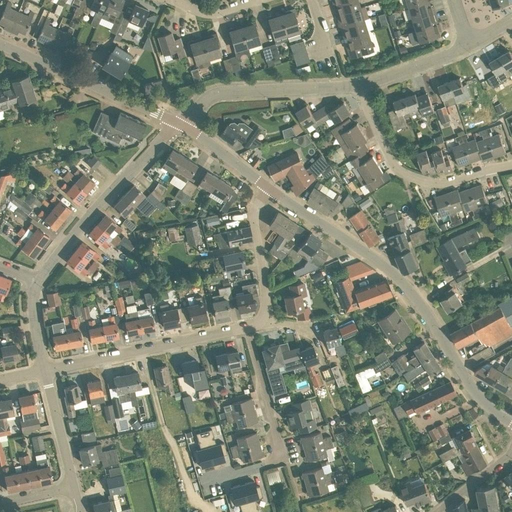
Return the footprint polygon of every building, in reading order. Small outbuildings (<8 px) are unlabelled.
[(83,10),(83,9),(86,0),(73,0),(72,5),(77,7),(71,20),(77,23),(80,16),(83,10)] [(108,0),(86,0),(83,9),(83,10),(89,12),(90,8),(96,11),(92,20),(91,23),(91,25),(97,28),(99,23),(100,21),(105,9),(108,0)] [(108,0),(105,9),(111,12),(107,20),(114,23),(110,31),(116,34),(119,25),(124,16),(125,12),(119,9),(123,0),(108,0)] [(360,8),(357,0),(344,0),(333,4),(336,3),(337,7),(334,8),(337,15),(360,8)] [(428,0),(405,0),(408,8),(429,2),(428,0)] [(511,0),(490,0),(493,9),(511,2),(511,0)] [(373,13),(383,10),(381,1),(370,4),(373,13)] [(10,32),(19,12),(10,9),(12,4),(8,2),(3,12),(0,18),(0,23),(5,25),(3,29),(10,32)] [(433,5),(432,5),(430,6),(429,2),(408,8),(408,9),(402,11),(405,21),(411,19),(412,20),(435,12),(433,5)] [(124,16),(119,25),(116,34),(122,37),(127,26),(138,31),(140,25),(141,26),(148,10),(135,4),(133,10),(128,7),(125,12),(124,16)] [(365,6),(360,8),(337,15),(340,27),(343,26),(364,20),(369,18),(365,6)] [(295,17),(296,17),(297,16),(295,8),(288,11),(289,14),(281,16),(286,33),(299,29),(295,17)] [(34,14),(29,12),(27,16),(19,12),(10,32),(17,35),(19,31),(25,34),(30,23),(34,14)] [(415,31),(439,24),(439,23),(436,24),(435,20),(437,19),(435,12),(412,20),(415,31)] [(156,19),(158,16),(154,15),(148,18),(147,20),(155,23),(156,19)] [(286,33),(281,16),(273,19),(272,15),(266,18),(268,25),(270,25),(274,37),(286,33)] [(57,29),(48,25),(50,21),(46,19),(42,28),(37,39),(43,42),(42,46),(49,49),(57,29)] [(367,31),(364,20),(343,26),(344,30),(342,31),(344,38),(346,38),(367,31)] [(260,42),(256,29),(258,28),(256,21),(249,23),(250,26),(242,29),(247,46),(250,52),(262,48),(260,42)] [(70,22),(68,26),(74,29),(74,28),(77,30),(79,25),(70,22)] [(438,32),(441,31),(439,24),(415,31),(419,43),(440,36),(438,32)] [(247,46),(242,29),(234,31),(233,28),(227,30),(229,38),(232,37),(236,50),(247,46)] [(73,31),(68,29),(66,33),(57,29),(49,49),(56,52),(57,48),(64,51),(69,40),(73,31)] [(346,38),(348,42),(345,43),(350,58),(374,51),(371,43),(367,31),(346,38)] [(180,38),(174,40),(171,32),(158,37),(163,54),(171,52),(173,59),(186,55),(180,38)] [(221,54),(217,41),(219,41),(217,33),(210,35),(211,38),(203,41),(208,58),(221,54)] [(208,58),(203,41),(195,43),(194,40),(188,42),(190,50),(192,49),(196,61),(208,58)] [(304,41),(290,45),(292,52),(306,47),(304,41)] [(89,48),(95,50),(97,45),(92,42),(89,48)] [(275,44),(269,46),(274,65),(281,63),(275,44)] [(120,77),(133,56),(116,45),(102,67),(120,77)] [(274,65),(269,46),(262,48),(266,61),(267,61),(269,67),(274,65)] [(405,46),(399,48),(401,55),(408,53),(405,46)] [(306,47),(292,52),(294,58),(308,54),(306,47)] [(511,54),(509,50),(499,56),(511,76),(511,74),(511,54)] [(308,54),(294,58),(297,66),(310,62),(311,63),(308,54)] [(237,56),(230,58),(234,71),(241,69),(237,56)] [(504,80),(511,76),(499,56),(489,62),(496,74),(488,79),(493,88),(502,83),(505,82),(504,80)] [(230,58),(223,60),(227,73),(234,71),(230,58)] [(202,81),(197,68),(191,70),(195,83),(202,81)] [(0,97),(32,87),(29,75),(11,81),(12,86),(0,90),(0,97)] [(460,78),(449,82),(454,96),(460,93),(461,96),(466,94),(464,89),(460,78)] [(449,114),(453,112),(450,105),(457,103),(454,96),(449,82),(438,85),(446,106),(437,109),(442,124),(444,123),(445,127),(451,125),(449,121),(451,121),(449,114)] [(8,104),(17,101),(18,105),(36,99),(32,87),(0,97),(0,110),(1,111),(9,108),(8,104)] [(417,97),(416,95),(416,94),(405,97),(411,115),(418,113),(419,118),(435,112),(428,93),(417,97)] [(405,97),(399,99),(394,101),(396,108),(389,111),(395,130),(407,125),(404,118),(411,115),(405,97)] [(351,113),(351,112),(344,102),(330,112),(326,106),(319,110),(325,120),(332,116),(336,123),(341,119),(351,113)] [(506,112),(501,103),(495,106),(499,115),(506,112)] [(325,120),(319,110),(313,114),(307,105),(296,112),(308,131),(325,120)] [(145,127),(146,124),(121,112),(117,119),(101,112),(96,123),(92,131),(119,143),(121,137),(132,142),(134,136),(140,138),(145,127)] [(357,123),(354,126),(349,119),(331,130),(341,146),(363,132),(357,123)] [(229,124),(221,135),(223,136),(222,138),(225,140),(227,139),(233,143),(237,137),(244,142),(243,143),(249,147),(251,148),(265,145),(256,138),(262,129),(255,124),(252,128),(244,123),(239,122),(237,125),(235,123),(232,124),(231,126),(229,124)] [(299,124),(292,128),(296,135),(303,131),(299,124)] [(363,143),(368,140),(363,132),(341,146),(350,161),(363,153),(367,150),(363,143)] [(499,134),(491,137),(488,138),(495,157),(506,153),(499,134)] [(444,142),(442,135),(434,138),(436,145),(444,142)] [(495,157),(488,138),(484,139),(477,142),(476,139),(475,139),(476,142),(482,158),(483,161),(495,157)] [(476,142),(475,139),(464,143),(470,162),(482,158),(476,142)] [(470,162),(464,143),(452,147),(459,166),(470,162)] [(174,175),(177,170),(185,157),(173,150),(165,162),(170,165),(167,171),(174,175)] [(422,151),(429,171),(430,174),(438,171),(432,153),(431,153),(432,155),(428,156),(426,150),(422,151)] [(438,151),(444,170),(445,173),(454,170),(448,154),(443,156),(441,150),(438,151)] [(422,151),(416,153),(423,173),(429,171),(422,151)] [(438,151),(432,153),(438,171),(438,172),(444,170),(438,151)] [(330,164),(322,154),(307,170),(297,153),(268,166),(274,181),(290,172),(296,183),(291,186),(298,195),(308,186),(315,179),(330,164)] [(358,178),(378,165),(373,156),(368,160),(363,153),(350,161),(355,167),(352,169),(358,178)] [(101,162),(94,155),(87,163),(94,170),(101,162)] [(193,183),(188,180),(190,175),(197,165),(185,157),(177,170),(174,175),(186,182),(181,190),(179,189),(174,197),(181,202),(193,183)] [(257,157),(256,158),(251,164),(256,168),(261,161),(257,157)] [(378,176),(383,173),(378,165),(358,178),(363,186),(366,184),(370,191),(372,190),(382,183),(378,176)] [(335,172),(331,166),(322,172),(326,178),(335,172)] [(86,175),(77,168),(73,173),(80,178),(75,183),(86,193),(94,183),(86,175)] [(66,174),(70,179),(74,175),(69,171),(68,172),(66,174)] [(219,179),(207,171),(201,181),(199,183),(212,191),(219,179)] [(0,198),(6,182),(8,177),(17,180),(19,172),(1,175),(0,176),(0,198)] [(65,174),(62,178),(67,182),(70,179),(66,174),(65,174)] [(219,179),(212,191),(224,198),(231,186),(219,179)] [(318,207),(330,188),(324,185),(324,184),(319,180),(315,187),(314,186),(310,193),(311,194),(307,201),(318,207)] [(44,181),(39,186),(50,195),(53,190),(44,181)] [(75,183),(72,186),(71,188),(65,182),(61,187),(78,202),(86,193),(75,183)] [(151,193),(160,201),(164,197),(161,195),(166,188),(158,183),(155,189),(151,193)] [(193,183),(181,202),(186,205),(198,186),(193,183)] [(470,188),(477,207),(480,206),(489,203),(482,184),(470,188)] [(166,206),(160,201),(151,193),(147,197),(134,185),(124,195),(134,205),(142,212),(142,213),(146,216),(154,208),(156,210),(158,208),(161,211),(166,206)] [(338,201),(342,195),(337,192),(336,193),(330,188),(318,207),(329,214),(333,208),(334,209),(339,202),(338,201)] [(465,212),(473,209),(477,207),(470,188),(459,192),(464,209),(465,212)] [(461,218),(459,219),(457,212),(464,209),(459,192),(458,189),(446,193),(457,224),(463,222),(461,218)] [(29,204),(36,196),(30,191),(23,200),(29,204)] [(353,196),(357,202),(362,198),(358,193),(353,196)] [(452,222),(450,223),(452,227),(457,224),(446,193),(435,197),(442,217),(449,214),(452,222)] [(52,210),(63,219),(71,210),(54,195),(50,199),(57,204),(52,210)] [(134,205),(124,195),(114,206),(125,216),(134,205)] [(15,196),(11,202),(13,204),(17,207),(28,215),(32,209),(15,196)] [(352,196),(342,203),(345,208),(355,202),(355,201),(352,197),(352,196)] [(232,202),(227,200),(221,209),(225,212),(232,202)] [(365,201),(360,205),(363,210),(368,206),(365,201)] [(484,211),(486,215),(491,212),(488,203),(487,204),(480,206),(482,211),(484,211)] [(9,209),(13,212),(17,208),(17,207),(13,204),(9,209)] [(387,217),(396,213),(396,212),(397,212),(395,205),(384,209),(387,217)] [(17,208),(13,212),(24,220),(28,216),(17,208)] [(52,210),(51,211),(47,215),(42,210),(38,215),(55,229),(63,219),(52,210)] [(361,210),(360,211),(350,218),(370,246),(381,239),(374,229),(361,210)] [(306,230),(297,224),(278,212),(269,225),(281,233),(270,251),(282,260),(306,230)] [(392,222),(396,221),(399,220),(396,213),(387,217),(387,218),(389,223),(392,222)] [(123,229),(105,215),(97,224),(108,234),(113,228),(119,234),(123,229)] [(206,219),(208,226),(215,224),(213,217),(206,219)] [(127,218),(123,222),(132,231),(136,226),(127,218)] [(28,228),(26,231),(24,234),(41,247),(49,237),(31,223),(28,228)] [(108,234),(97,224),(89,234),(106,249),(110,245),(104,239),(108,234)] [(198,224),(185,227),(188,242),(201,239),(198,224)] [(254,241),(252,232),(250,226),(215,234),(217,241),(218,241),(220,249),(242,243),(254,241)] [(171,241),(179,239),(177,227),(169,229),(171,241)] [(448,265),(446,266),(451,274),(466,265),(459,253),(456,247),(461,244),(462,246),(480,237),(475,227),(448,240),(438,246),(448,265)] [(410,241),(408,241),(411,249),(413,248),(413,247),(431,240),(430,238),(426,228),(410,234),(412,240),(410,241)] [(317,247),(321,241),(309,232),(300,247),(301,247),(297,252),(308,260),(304,266),(307,273),(319,268),(328,255),(317,247)] [(396,256),(411,249),(408,241),(404,232),(400,234),(389,238),(396,255),(396,256)] [(41,247),(24,234),(21,237),(20,239),(19,239),(16,243),(34,257),(41,247)] [(116,234),(113,238),(118,242),(121,239),(116,234)] [(118,242),(113,238),(110,242),(121,251),(123,248),(118,242)] [(135,246),(127,238),(121,245),(122,246),(129,252),(135,246)] [(75,252),(86,261),(91,255),(98,260),(101,256),(83,242),(75,252)] [(129,253),(124,248),(121,251),(127,257),(129,253)] [(411,249),(396,256),(403,273),(418,267),(411,249)] [(228,278),(226,270),(245,266),(242,251),(230,254),(212,258),(215,272),(210,274),(211,281),(228,278)] [(67,262),(85,276),(88,271),(82,266),(86,261),(75,252),(67,262)] [(91,264),(97,269),(100,265),(94,260),(91,264)] [(91,264),(88,268),(93,273),(97,269),(91,264)] [(324,271),(313,277),(315,282),(324,278),(323,276),(325,275),(324,271)] [(471,278),(467,272),(457,279),(461,285),(471,278)] [(0,299),(3,301),(10,282),(11,280),(0,275),(0,292),(1,292),(0,293),(0,299)] [(354,292),(351,281),(349,277),(335,282),(346,311),(392,294),(387,280),(354,292)] [(132,289),(138,288),(136,279),(130,280),(132,289)] [(254,308),(252,297),(258,296),(256,283),(242,286),(244,294),(236,295),(240,311),(254,308)] [(309,307),(304,309),(301,295),(307,294),(304,283),(290,286),(292,295),(285,297),(288,312),(290,312),(291,312),(294,312),(295,311),(297,310),(299,319),(311,316),(309,307)] [(216,316),(230,313),(227,300),(233,298),(230,286),(218,289),(220,294),(221,301),(214,302),(213,303),(216,316)] [(462,303),(454,289),(452,287),(445,292),(448,296),(441,300),(448,312),(462,303)] [(151,291),(143,293),(146,306),(154,304),(151,291)] [(59,292),(57,292),(47,294),(49,306),(62,304),(59,292)] [(133,294),(123,296),(125,305),(135,303),(133,294)] [(122,296),(114,298),(118,315),(126,313),(122,296)] [(207,318),(203,303),(202,296),(194,298),(196,304),(181,308),(185,321),(191,319),(191,322),(207,318)] [(79,304),(72,305),(75,317),(82,315),(79,304)] [(185,321),(181,308),(170,310),(168,304),(160,305),(162,312),(161,312),(164,327),(180,324),(180,322),(185,321)] [(142,332),(138,313),(137,311),(135,305),(126,307),(127,313),(125,314),(126,322),(128,335),(142,332)] [(88,306),(80,307),(82,319),(90,318),(88,306)] [(511,333),(511,327),(507,319),(500,306),(462,327),(451,333),(458,347),(481,335),(484,341),(487,340),(491,346),(511,333)] [(155,329),(152,317),(151,317),(149,308),(137,310),(137,311),(138,313),(142,332),(155,329)] [(410,331),(409,328),(404,321),(403,322),(395,309),(378,320),(392,342),(410,331)] [(105,339),(118,337),(116,324),(115,324),(113,316),(108,317),(109,325),(102,326),(105,339)] [(82,344),(80,331),(79,331),(76,318),(71,319),(73,328),(66,329),(69,347),(82,344)] [(105,339),(102,326),(96,327),(94,319),(89,321),(90,328),(89,328),(92,342),(105,339)] [(66,329),(65,326),(63,325),(59,326),(58,328),(57,323),(51,324),(56,349),(69,347),(66,329)] [(18,358),(12,328),(12,327),(2,329),(4,337),(6,337),(8,346),(1,347),(2,349),(4,361),(18,358)] [(336,327),(323,331),(327,346),(335,344),(336,346),(338,356),(347,354),(343,344),(341,345),(340,339),(336,327)] [(405,372),(432,355),(424,341),(413,348),(417,354),(408,360),(404,354),(397,358),(397,359),(405,372)] [(305,365),(300,350),(300,348),(289,351),(286,343),(278,346),(278,344),(269,347),(269,348),(263,350),(269,372),(268,373),(274,394),(285,391),(278,364),(281,363),(284,371),(294,368),(296,376),(307,373),(305,365)] [(319,361),(314,346),(300,350),(315,387),(316,390),(319,389),(317,386),(322,384),(318,373),(315,374),(312,367),(314,366),(313,363),(319,361)] [(463,351),(468,358),(474,354),(470,347),(463,351)] [(238,351),(227,353),(229,367),(231,373),(242,371),(238,351)] [(387,357),(383,351),(374,357),(377,364),(387,357)] [(229,367),(227,353),(215,356),(219,372),(224,371),(223,368),(229,367)] [(432,355),(405,372),(403,374),(407,381),(426,369),(430,375),(441,368),(432,355)] [(372,366),(375,374),(382,370),(392,364),(387,357),(377,364),(372,366)] [(196,360),(187,362),(183,363),(185,374),(186,379),(195,377),(197,388),(203,387),(201,375),(200,375),(196,360)] [(505,368),(494,385),(505,392),(511,381),(511,362),(509,361),(505,368)] [(505,368),(500,364),(497,369),(491,366),(487,363),(483,365),(477,368),(474,373),(494,385),(505,368)] [(337,365),(331,368),(339,387),(345,384),(337,365)] [(167,366),(154,369),(159,389),(165,388),(167,395),(174,393),(172,381),(170,381),(167,366)] [(355,375),(360,388),(363,393),(371,389),(366,378),(375,374),(372,366),(366,369),(355,374),(355,375)] [(138,372),(126,374),(131,400),(132,406),(137,405),(136,399),(134,389),(141,387),(138,372)] [(131,400),(126,374),(114,377),(117,392),(118,397),(120,397),(121,401),(126,401),(131,400)] [(431,382),(428,376),(419,381),(423,388),(431,382)] [(105,402),(101,382),(100,380),(87,382),(91,403),(91,404),(105,402)] [(457,394),(450,381),(411,400),(394,408),(399,418),(408,414),(408,415),(416,411),(417,413),(457,394)] [(77,384),(64,387),(66,395),(65,396),(69,417),(75,416),(72,402),(80,400),(77,384)] [(388,390),(382,393),(385,399),(391,396),(388,390)] [(33,394),(19,397),(22,412),(24,420),(20,420),(23,431),(40,427),(33,394)] [(371,394),(365,397),(368,406),(375,403),(371,394)] [(190,395),(182,398),(186,412),(195,410),(190,395)] [(111,398),(112,404),(115,418),(124,416),(121,401),(120,397),(118,397),(111,398)] [(226,418),(254,410),(251,398),(231,404),(233,410),(225,412),(226,418)] [(14,410),(12,401),(11,399),(0,400),(0,423),(1,426),(0,426),(0,440),(0,441),(4,440),(3,436),(11,434),(9,425),(8,425),(7,420),(15,418),(14,414),(14,410)] [(312,410),(309,399),(292,404),(294,411),(286,413),(290,428),(298,426),(299,432),(317,427),(314,419),(306,421),(303,412),(312,410)] [(349,413),(351,417),(369,409),(368,407),(366,403),(355,408),(348,412),(349,413)] [(108,424),(116,422),(115,418),(112,404),(104,406),(108,424)] [(385,414),(381,405),(370,410),(372,415),(375,413),(376,417),(385,414)] [(254,410),(226,418),(228,423),(236,421),(238,427),(246,425),(258,422),(254,410)] [(141,426),(137,420),(132,424),(136,430),(141,426)] [(142,424),(143,430),(157,427),(156,421),(142,424)] [(204,431),(214,464),(225,461),(223,455),(227,454),(224,443),(216,445),(212,429),(204,431)] [(455,438),(454,438),(459,448),(456,449),(454,447),(440,454),(444,461),(459,453),(463,451),(476,445),(472,438),(475,437),(470,429),(460,435),(455,437),(455,438)] [(346,430),(335,434),(339,446),(350,441),(346,430)] [(94,431),(81,434),(83,443),(96,441),(94,431)] [(202,468),(214,464),(204,431),(196,433),(201,449),(193,451),(196,463),(200,462),(202,468)] [(332,441),(334,441),(333,436),(322,439),(320,432),(301,437),(304,449),(332,441)] [(260,445),(256,433),(237,438),(239,445),(230,447),(231,453),(260,445)] [(449,434),(439,439),(442,445),(452,439),(449,434)] [(42,436),(32,438),(34,450),(44,448),(42,436)] [(334,447),(332,441),(304,449),(307,461),(319,458),(327,455),(325,450),(334,447)] [(115,448),(102,451),(100,444),(80,449),(83,464),(101,459),(103,466),(119,462),(115,448)] [(231,453),(233,459),(242,456),(244,462),(263,456),(260,445),(231,453)] [(476,445),(463,451),(469,461),(462,465),(467,476),(487,465),(477,447),(476,445)] [(408,448),(402,450),(406,458),(412,456),(408,448)] [(53,481),(47,458),(36,460),(38,468),(41,484),(53,481)] [(27,471),(30,486),(41,484),(38,468),(36,460),(37,468),(27,471)] [(16,473),(10,474),(8,467),(2,468),(5,479),(8,491),(19,489),(16,473)] [(120,467),(108,469),(110,477),(106,478),(110,495),(125,491),(120,467)] [(306,485),(334,477),(333,472),(333,471),(324,474),(322,467),(302,473),(306,485)] [(267,473),(270,484),(281,481),(278,469),(267,473)] [(16,473),(19,489),(30,486),(27,471),(16,473)] [(327,485),(336,483),(334,477),(306,485),(309,496),(320,493),(329,491),(327,485)] [(242,484),(250,511),(258,511),(255,499),(263,497),(260,486),(256,487),(254,481),(242,484)] [(425,482),(413,487),(411,482),(400,486),(407,504),(414,502),(415,506),(432,499),(425,482)] [(241,511),(250,511),(242,484),(231,487),(232,493),(229,495),(232,506),(239,504),(241,511)] [(499,511),(497,497),(494,485),(477,489),(479,501),(480,507),(472,508),(472,511),(499,511)] [(366,486),(357,490),(361,499),(369,495),(366,486)] [(357,495),(352,497),(357,507),(361,505),(357,495)] [(114,511),(117,511),(114,499),(105,502),(94,504),(95,511),(114,511)] [(467,511),(465,499),(453,508),(453,511),(467,511)]
